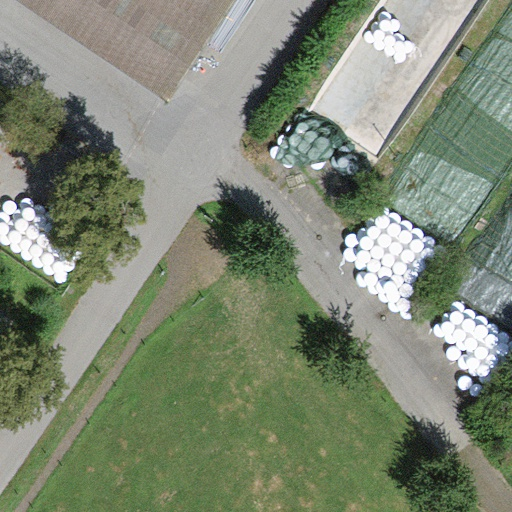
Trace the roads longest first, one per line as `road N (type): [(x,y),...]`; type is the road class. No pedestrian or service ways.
road 1 (residential): [(298,0),(194,166),(0,442)]
road 2 (track): [(211,139),(255,179),(500,511)]
road 3 (track): [(0,35),(194,166)]
